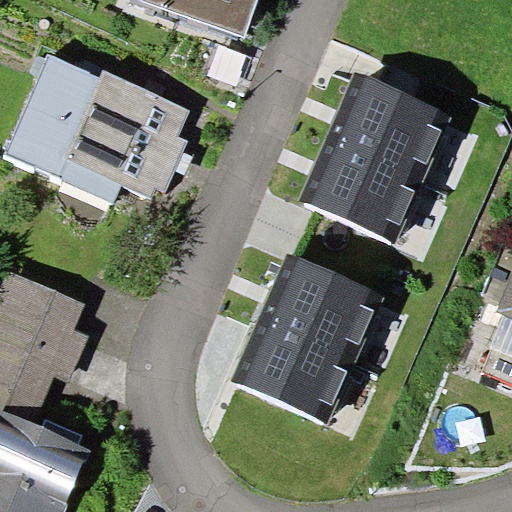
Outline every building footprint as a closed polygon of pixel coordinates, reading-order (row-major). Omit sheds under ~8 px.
[(146,0),(245,35),(257,0),(146,0)] [(122,186),(152,200),(158,188),(166,192),(189,142),(178,137),(190,111),(104,71),(101,77),(50,53),(3,155),(113,205),(122,186)] [(328,135),(425,177),(453,115),(356,72),(328,135)] [(425,177),(328,135),(300,200),(396,242),(425,177)] [(288,252),(260,316),(355,359),(384,294),(288,252)] [(85,303),(8,270),(0,290),(0,383),(12,388),(2,410),(35,424),(55,377),(68,383),(89,335),(74,329),(85,303)] [(511,274),(497,311),(505,315),(511,317),(511,274)] [(511,317),(505,315),(491,349),(511,357),(511,317)] [(327,423),(355,359),(260,316),(231,380),(327,423)] [(511,357),(491,349),(481,372),(511,385),(511,357)] [(0,511),(63,511),(91,448),(79,443),(43,428),(35,424),(2,410),(0,409),(0,511)] [(47,420),(43,428),(79,443),(82,435),(47,420)]
